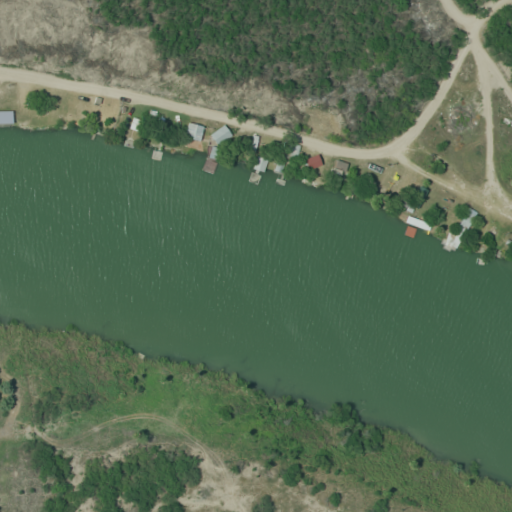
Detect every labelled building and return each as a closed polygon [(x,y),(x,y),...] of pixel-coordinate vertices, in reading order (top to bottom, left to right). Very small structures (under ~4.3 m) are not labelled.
[(0,124),(10,124),(10,112),(0,111),(0,124)] [(160,135),(162,121),(132,115),(130,129),(160,135)] [(198,142),(202,127),(187,122),(183,138),(198,142)] [(217,146),(230,134),(222,125),(209,137),(217,146)] [(278,152),(294,160),(299,147),(284,140),(278,152)] [(274,170),(289,176),(293,165),(278,160),(274,170)] [(342,177),(345,163),(335,161),(332,174),(342,177)] [(409,204),(417,208),(426,190),(418,186),(409,204)] [(476,213),(468,208),(459,224),(466,228),(476,213)] [(405,223),(427,229),(429,223),(406,216),(405,223)]
